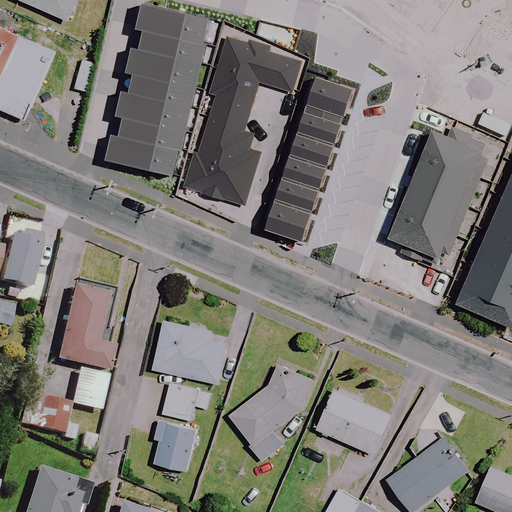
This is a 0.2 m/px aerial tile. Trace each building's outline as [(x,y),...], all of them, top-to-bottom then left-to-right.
[(14,0),(69,23),(79,0),(14,0)] [(266,0),(231,0),(226,15),(258,26),(266,0)] [(401,0),(346,0),(339,22),(378,35),(384,18),(394,21),(401,0)] [(502,60),(511,26),(511,21),(490,15),(494,2),(488,0),(458,0),(445,43),(502,60)] [(322,24),(290,9),(278,36),(311,50),(322,24)] [(0,26),(0,109),(31,123),(62,55),(0,26)] [(242,218),(262,154),(252,151),(258,134),(247,130),(260,86),(292,95),(303,61),(228,38),(209,100),(216,102),(199,156),(195,155),(181,200),(242,218)] [(462,54),(455,79),(484,86),(490,61),(462,54)] [(176,152),(190,94),(183,65),(146,74),(151,97),(140,144),(176,152)] [(511,119),(511,69),(511,73),(494,66),(484,88),(470,121),(505,136),(511,119)] [(346,83),(314,73),(300,119),(341,131),(349,106),(340,103),(346,83)] [(388,103),(360,93),(351,118),(378,128),(388,103)] [(387,241),(441,263),(443,258),(452,261),(494,158),(432,133),(387,241)] [(357,158),(309,141),(298,170),(313,176),(300,213),(333,225),(357,158)] [(511,178),(457,304),(511,327),(511,178)] [(39,237),(20,232),(18,240),(7,238),(0,268),(0,283),(26,290),(39,237)] [(77,368),(106,373),(111,347),(100,345),(111,292),(73,284),(57,363),(77,368)] [(213,333),(165,322),(154,371),(220,386),(229,346),(211,342),(213,333)] [(315,382),(280,363),(265,390),(229,416),(262,463),(283,447),(273,432),(297,416),(315,382)] [(106,373),(77,368),(69,407),(98,413),(106,373)] [(212,394),(171,384),(163,415),(191,423),(195,408),(207,411),(212,394)] [(392,417),(336,392),(318,432),(373,457),(392,417)] [(68,407),(33,398),(25,428),(72,439),(75,428),(64,425),(68,407)] [(197,433),(164,425),(154,465),(187,473),(197,433)] [(95,437),(82,434),(78,454),(91,457),(95,437)] [(416,511),(468,472),(443,440),(387,483),(410,511),(416,511)] [(511,511),(511,477),(490,468),(475,503),(497,511),(511,511)] [(37,470),(22,511),(76,511),(82,497),(68,492),(72,482),(37,470)] [(376,511),(339,490),(326,511),(376,511)]
